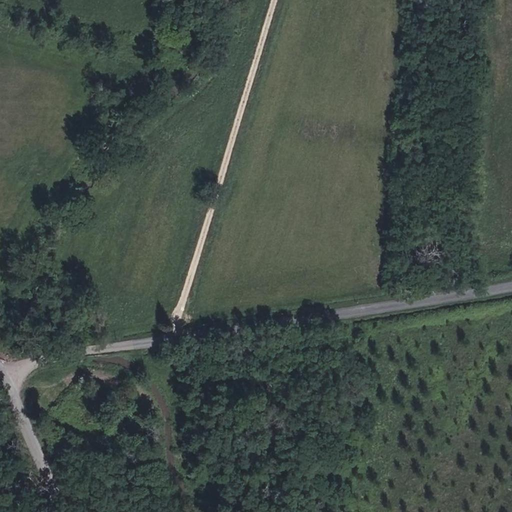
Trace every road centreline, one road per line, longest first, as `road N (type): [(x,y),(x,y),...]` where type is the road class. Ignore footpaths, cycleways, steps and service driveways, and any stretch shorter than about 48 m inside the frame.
road 1 (unclassified): [(9,374),(79,350),(511,283)]
road 2 (tertiary): [(9,374),(63,511)]
